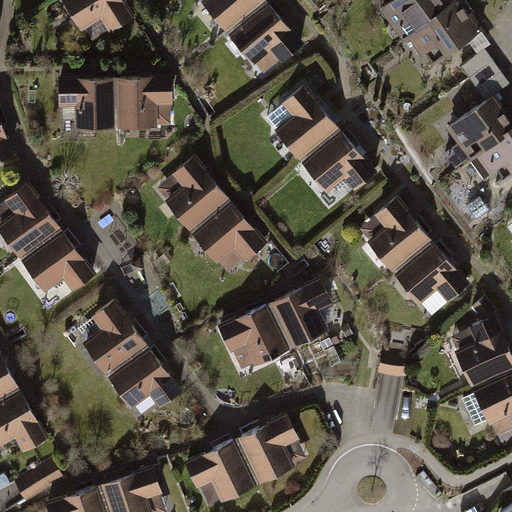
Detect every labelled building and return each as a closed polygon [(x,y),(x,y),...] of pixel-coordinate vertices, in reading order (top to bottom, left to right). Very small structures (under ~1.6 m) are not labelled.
[(125,0),(66,0),(81,25),(104,12),(111,24),(132,11),(125,0)] [(259,0),(206,0),(227,25),(259,0)] [(271,0),(263,0),(229,29),(252,57),(272,40),(284,54),(303,38),(271,0)] [(392,0),(383,7),(406,38),(413,33),(454,3),(451,0),(392,0)] [(434,62),(484,26),(464,0),(457,0),(454,3),(413,33),(434,62)] [(485,49),(464,63),(488,98),(510,83),(485,49)] [(113,73),(58,76),(59,106),(75,106),(76,128),(115,126),(113,73)] [(173,74),(119,73),(119,123),(156,123),(156,99),(173,100),(173,74)] [(340,122),(306,83),(286,101),(295,111),(279,125),(304,154),(340,122)] [(511,126),(511,119),(494,94),(450,125),(471,155),(511,126)] [(0,116),(0,153),(11,149),(0,116)] [(343,125),(306,158),(332,186),(346,173),(358,187),(380,167),(343,125)] [(497,165),(506,178),(511,174),(511,126),(471,155),(484,173),(497,165)] [(184,184),(169,197),(191,225),(231,193),(196,149),(171,169),(184,184)] [(60,221),(28,180),(6,197),(15,208),(0,219),(0,224),(21,252),(60,221)] [(435,235),(401,194),(378,213),(388,224),(370,239),(394,268),(435,235)] [(233,199),(196,232),(221,259),(237,244),(247,255),(267,236),(233,199)] [(66,226),(23,258),(46,288),(66,273),(76,286),(99,269),(66,226)] [(437,236),(397,270),(423,300),(441,284),(452,296),(473,277),(437,236)] [(323,275),(276,298),(297,341),(330,325),(320,305),(335,298),(323,275)] [(150,341),(117,297),(93,315),(103,329),(86,341),(109,371),(150,341)] [(270,301),(224,322),(236,348),(251,341),(260,360),(291,346),(270,301)] [(479,339),(458,348),(473,381),(511,363),(511,339),(499,310),(472,323),(479,339)] [(0,398),(22,387),(0,344),(0,398)] [(150,345),(107,376),(132,408),(151,394),(159,406),(161,404),(183,389),(150,345)] [(410,355),(384,352),(381,371),(408,375),(410,355)] [(511,372),(478,390),(495,424),(511,415),(511,372)] [(22,391),(0,403),(0,447),(17,437),(26,452),(49,438),(22,391)] [(427,431),(430,407),(407,404),(404,428),(427,431)] [(289,413),(242,433),(261,476),(294,462),(286,443),(300,437),(289,413)] [(235,434),(187,455),(197,477),(215,470),(225,495),(256,481),(235,434)] [(53,458),(16,480),(22,489),(29,500),(65,478),(53,458)] [(153,462),(105,479),(116,511),(153,511),(155,511),(148,491),(161,486),(153,462)] [(106,511),(96,482),(48,499),(52,511),(106,511)]
